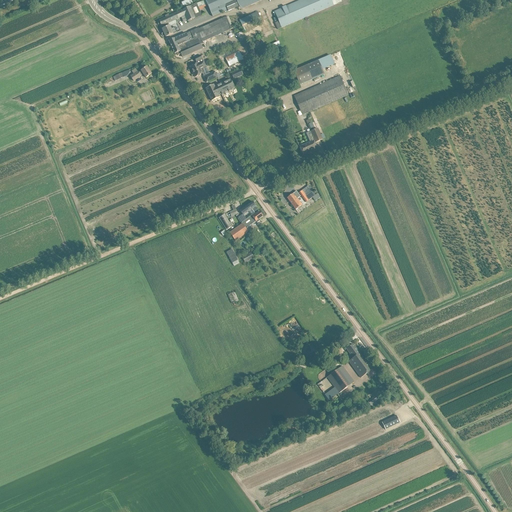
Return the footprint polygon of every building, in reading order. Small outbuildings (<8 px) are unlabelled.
[(209,0),(206,2),(210,11),(212,16),(227,10),(228,11),(240,6),(237,1),(227,5),(237,0),(242,10),(264,0),(209,0)] [(336,0),(301,0),(274,12),(278,21),(275,23),(277,29),(281,28),(305,18),(308,16),(338,3),(336,0)] [(197,3),(182,10),(185,16),(187,21),(202,15),(197,3)] [(162,26),(168,23),(185,16),(182,10),(169,16),(168,14),(165,16),(165,17),(159,20),(162,26)] [(249,16),(240,20),(242,26),(243,27),(254,22),(261,19),(258,12),(249,16)] [(203,42),(232,29),(227,17),(199,29),(198,28),(191,32),(169,41),(174,54),(177,53),(178,56),(181,54),(182,57),(191,53),(188,55),(186,52),(187,52),(187,51),(203,44),(203,42)] [(175,27),(171,29),(169,26),(168,26),(168,25),(169,25),(168,23),(162,26),(163,29),(162,29),(166,37),(177,32),(175,27)] [(279,41),(268,46),(270,52),(282,46),(279,41)] [(268,47),(258,51),(260,56),(270,52),(268,47)] [(239,52),(225,58),(229,66),(243,60),(239,52)] [(206,67),(201,55),(194,58),(196,62),(197,62),(197,63),(190,67),(195,77),(197,76),(199,76),(200,75),(203,73),(201,69),(206,67)] [(318,60),(293,71),(299,85),(324,74),(318,60)] [(143,74),(144,75),(146,78),(151,74),(147,67),(141,71),(138,73),(138,72),(130,76),(134,81),(141,77),(140,76),(143,74)] [(130,70),(115,76),(117,80),(121,78),(121,79),(128,76),(130,72),(130,70)] [(240,70),(232,74),(234,79),(242,75),(240,70)] [(215,71),(203,77),(206,83),(218,77),(215,71)] [(302,115),(348,95),(340,76),(294,96),(302,115)] [(231,79),(215,87),(219,95),(235,88),(231,79)] [(219,95),(215,87),(214,85),(206,88),(212,101),(219,97),(219,95)] [(315,143),(322,140),(318,129),(311,132),(315,143)] [(317,149),(313,141),(299,147),(303,154),(310,151),(310,152),(317,149)] [(320,198),(317,194),(315,195),(312,191),(306,195),(303,190),(299,193),(306,202),(312,197),(315,201),(320,198)] [(302,205),(298,199),(300,197),(296,191),(287,198),(296,210),(302,205)] [(243,208),(240,210),(243,215),(243,214),(243,215),(256,206),(252,202),(246,206),(245,206),(243,207),(242,208),(243,208)] [(242,224),(230,233),(236,241),(248,232),(245,229),(253,223),(256,221),(257,223),(260,221),(259,219),(263,217),(259,212),(256,214),(255,213),(241,223),(242,224)] [(232,226),(227,219),(225,215),(219,218),(227,230),(232,226)] [(232,249),(226,252),(232,263),(238,260),(232,249)] [(250,252),(242,256),(245,263),(254,258),(250,252)] [(235,292),(228,295),(231,304),(239,301),(235,292)] [(372,370),(353,344),(349,347),(346,349),(353,359),(349,362),(361,378),(368,373),(372,370)] [(354,382),(342,366),(327,377),(339,393),(354,382)] [(400,423),(396,415),(382,422),(385,430),(400,423)]
